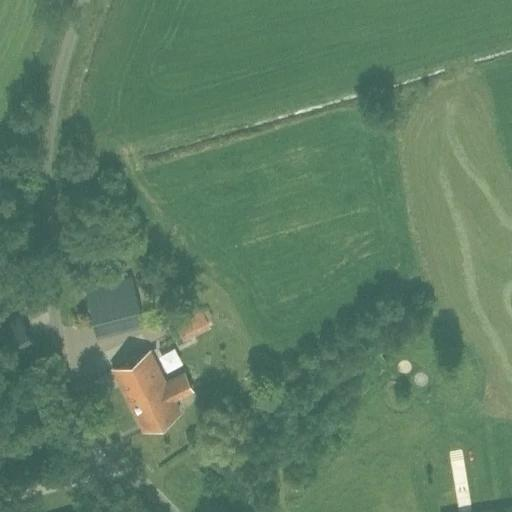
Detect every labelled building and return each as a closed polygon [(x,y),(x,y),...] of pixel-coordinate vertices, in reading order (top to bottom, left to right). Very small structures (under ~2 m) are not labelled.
[(85,289),(94,324),(140,312),(132,277),(85,289)] [(189,342),(216,328),(206,309),(179,322),(189,342)] [(0,359),(6,369),(38,350),(18,317),(0,328),(0,359)] [(149,351),(131,360),(113,369),(144,430),(180,413),(173,400),(192,390),(184,374),(165,383),(149,351)] [(466,496),(493,489),(491,479),(463,485),(466,496)] [(379,511),(369,484),(289,511),(379,511)]
